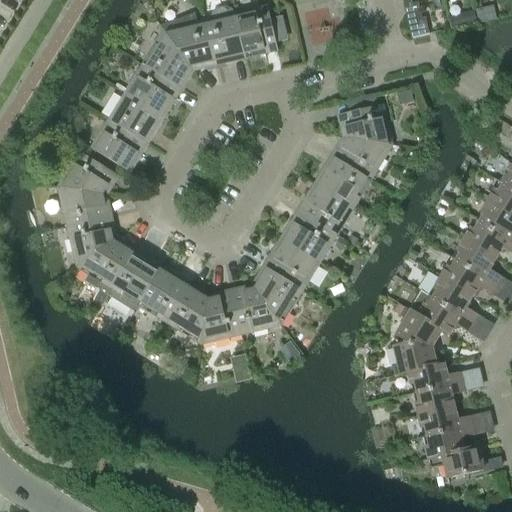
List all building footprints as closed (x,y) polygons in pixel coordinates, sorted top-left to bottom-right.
[(0,0),(0,29),(16,0),(0,0)] [(402,0),(406,15),(412,39),(429,35),(426,18),(422,19),(418,3),(412,5),(411,0),(402,0)] [(235,15),(246,59),(278,52),(274,37),(270,20),(267,7),(235,15)] [(211,20),(204,22),(214,67),(246,59),(235,15),(234,15),(231,11),(225,9),(217,11),(213,15),(211,20)] [(474,11),(462,14),(464,26),(476,23),(474,11)] [(160,26),(164,31),(193,72),(214,67),(204,22),(197,24),(195,14),(193,14),(170,24),(160,26)] [(282,17),(270,20),(274,37),(286,34),(282,17)] [(142,66),(181,90),(193,72),(164,31),(142,66)] [(164,118),(181,90),(142,66),(125,94),(164,118)] [(413,101),(410,91),(397,94),(400,104),(413,101)] [(147,145),(164,118),(125,94),(108,121),(147,145)] [(350,114),(377,107),(374,96),(347,102),(350,114)] [(338,117),(343,139),(392,146),(382,106),(377,107),(350,114),(338,117)] [(130,174),(147,145),(108,121),(91,150),(130,174)] [(343,139),(332,157),(371,181),(392,146),(343,139)] [(80,153),(58,188),(107,196),(118,177),(80,153)] [(332,157),(315,185),(353,209),(371,181),(332,157)] [(511,164),(500,183),(511,190),(511,164)] [(511,190),(500,183),(488,202),(511,217),(511,190)] [(337,236),(353,209),(315,185),(298,212),(337,236)] [(67,228),(112,218),(107,196),(58,188),(67,228)] [(476,221),(511,243),(511,217),(488,202),(476,221)] [(320,264),(337,236),(298,212),(280,240),(320,264)] [(117,239),(112,218),(67,228),(77,268),(117,239)] [(511,243),(476,221),(464,240),(496,260),(501,252),(506,251),(511,254),(511,243)] [(135,251),(117,239),(77,268),(88,275),(84,281),(108,296),(109,293),(135,251)] [(303,292),(320,264),(280,240),(263,267),(303,292)] [(464,240),(453,259),(496,286),(501,278),(492,272),(491,267),(496,260),(464,240)] [(163,268),(135,251),(109,293),(109,297),(132,311),(136,310),(139,307),(163,268)] [(491,294),(496,286),(453,259),(441,278),(472,298),(477,290),(482,289),(491,294)] [(281,326),(303,292),(263,267),(252,286),(281,326)] [(139,307),(167,324),(191,285),(163,268),(139,307)] [(441,278),(429,297),(473,324),(478,316),(469,310),(468,305),(472,298),(441,278)] [(167,324),(201,345),(209,296),(191,285),(167,324)] [(281,326),(252,286),(231,291),(241,336),(281,326)] [(231,291),(209,296),(201,345),(241,336),(231,291)] [(429,297),(418,316),(417,316),(442,332),(449,336),(454,328),(459,327),(467,333),(473,324),(429,297)] [(405,341),(404,343),(432,348),(442,332),(417,316),(418,316),(405,308),(400,316),(406,320),(396,336),(405,341)] [(432,348),(404,343),(404,346),(394,348),(398,366),(391,368),(393,377),(408,374),(408,373),(436,366),(432,348)] [(408,374),(413,395),(463,383),(461,374),(451,376),(446,373),(444,364),(436,366),(408,373),(408,374)] [(465,393),(463,383),(413,395),(418,417),(454,408),(452,399),(455,395),(465,393)] [(418,417),(424,438),(473,427),(471,417),(461,420),(457,417),(454,408),(418,417)] [(424,438),(429,460),(465,452),(465,451),(463,443),(465,439),(475,436),(473,427),(424,438)] [(478,448),(465,451),(465,452),(429,460),(431,469),(445,466),(448,479),(484,471),(478,448)]
